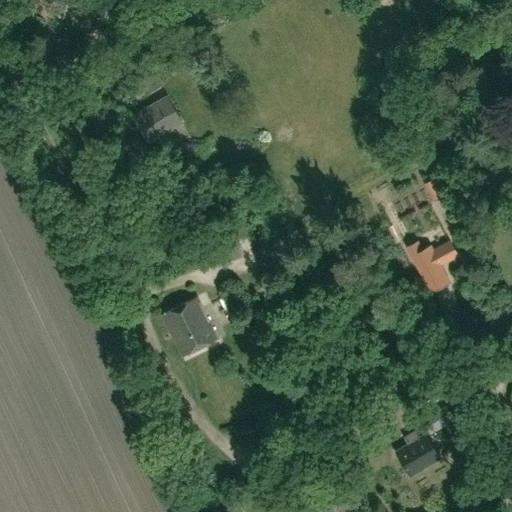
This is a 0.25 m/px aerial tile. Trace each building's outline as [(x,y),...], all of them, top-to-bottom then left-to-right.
[(98,26),(95,18),(103,14),(96,0),(71,0),(85,32),(98,26)] [(183,122),(168,96),(135,114),(149,140),(183,122)] [(195,268),(211,260),(201,240),(185,248),(195,268)] [(417,242),(408,247),(431,291),(449,281),(440,264),(457,255),(450,241),(433,251),(430,246),(422,250),(417,242)] [(300,276),(324,264),(318,254),(313,256),(310,251),(292,260),(300,276)] [(182,354),(218,336),(197,295),(162,313),(182,354)] [(448,405),(421,421),(429,434),(456,418),(448,405)] [(412,470),(439,454),(427,434),(420,438),(415,429),(403,436),(408,445),(400,449),(412,470)] [(511,480),(502,488),(511,501),(511,480)]
